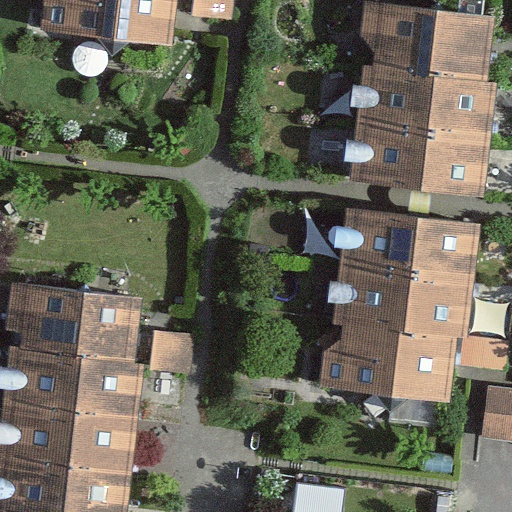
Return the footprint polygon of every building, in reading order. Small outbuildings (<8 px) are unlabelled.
[(171,43),(175,0),(45,0),(43,30),(171,43)] [(372,70),(483,81),(489,14),(367,2),(364,30),(374,48),(372,70)] [(355,123),(487,136),(492,82),(483,81),(372,70),(360,69),(355,123)] [(350,180),(482,192),(487,136),(355,123),(350,180)] [(338,266),(472,279),(477,225),(343,212),(338,266)] [(342,322),(454,333),(466,334),(472,279),(338,266),(333,321),(342,322)] [(137,295),(12,282),(8,320),(17,332),(15,350),(130,362),(137,295)] [(319,383),(448,395),(454,333),(342,322),(341,334),(323,349),(319,383)] [(139,363),(130,362),(15,350),(4,349),(0,389),(0,409),(133,424),(139,363)] [(0,465),(127,478),(133,424),(0,409),(0,465)] [(123,511),(127,478),(0,465),(0,511),(123,511)]
